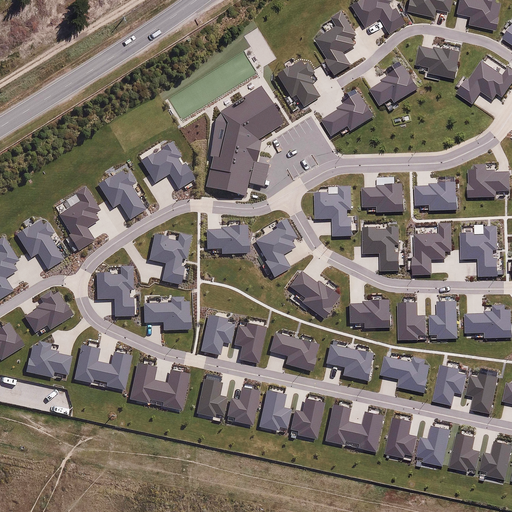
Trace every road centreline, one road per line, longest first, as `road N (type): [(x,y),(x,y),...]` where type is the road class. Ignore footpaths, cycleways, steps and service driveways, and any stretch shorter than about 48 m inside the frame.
road 1 (residential): [(285,195),(254,208),(184,204),(135,229),(85,270),(79,289),(90,317),(167,355),(511,429)]
road 2 (residential): [(285,195),(320,252),(379,282),(511,288)]
road 3 (trunk): [(0,133),(205,0)]
road 4 (residential): [(318,175),(341,165),(452,159),(488,142),(511,112)]
road 5 (residential): [(338,83),(412,30),(443,31),(511,58)]
